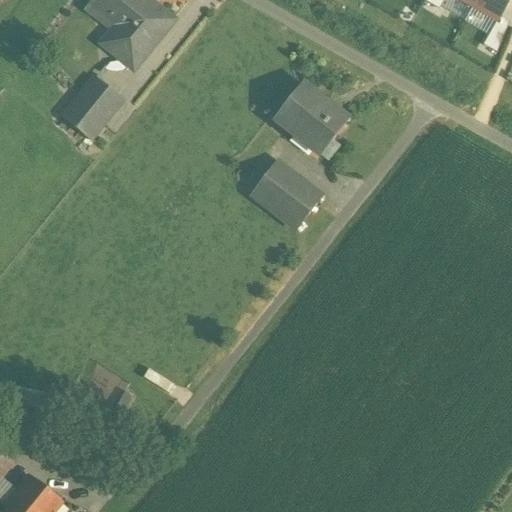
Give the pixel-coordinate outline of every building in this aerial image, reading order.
[(173,22),(145,0),(95,0),(91,6),(93,7),(97,3),(110,13),(108,15),(120,25),(103,45),(134,69),(173,22)] [(455,0),(498,24),(511,0),(455,0)] [(95,79),(63,119),(91,141),(123,102),(95,79)] [(348,121),(303,86),(275,121),(294,136),(297,133),(322,153),(320,156),(321,157),(348,121)] [(322,198),(277,163),(252,197),(297,231),(322,198)] [(0,477),(12,462),(0,452),(0,477)] [(29,477),(15,494),(18,496),(4,511),(54,511),(62,503),(29,477)]
